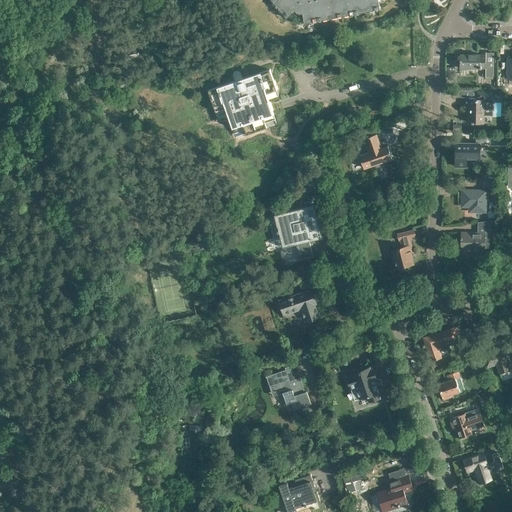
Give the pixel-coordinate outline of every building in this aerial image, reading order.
[(272,0),(287,18),(295,11),(297,13),(300,14),(303,13),(305,23),(380,10),(378,0),(272,0)] [(493,76),(493,53),(486,52),(486,63),(480,63),(480,54),(460,54),(460,68),(480,68),(482,68),(485,68),(486,76),(493,76)] [(455,77),(456,68),(448,67),(447,77),(455,77)] [(266,128),(263,118),(283,111),(283,110),(273,114),(270,104),(288,98),(287,97),(269,104),(266,94),(276,90),(269,69),(242,79),(240,73),(233,76),(235,81),(207,90),(215,111),(225,108),(232,128),(242,125),(245,135),(266,128)] [(482,124),(484,100),(465,99),(465,106),(468,106),(468,116),(468,123),(470,123),(470,124),(473,124),(473,123),(482,124)] [(384,161),(392,158),(387,146),(380,148),(376,134),(356,141),(361,155),(359,155),(364,168),(375,164),(377,167),(385,164),(384,161)] [(486,143),(486,137),(476,137),(476,143),(456,143),(455,157),(456,157),(456,166),(467,166),(467,158),(479,158),(479,155),(484,155),(485,143),(486,143)] [(495,191),(495,175),(484,175),(483,187),(484,187),(484,191),(463,191),(462,206),(470,206),(470,211),(487,211),(487,196),(487,198),(488,199),(490,201),(491,201),(493,199),(493,198),(494,191),(495,191)] [(320,238),(312,206),(275,215),(283,247),(297,243),(301,259),(312,256),(308,241),(320,238)] [(484,250),(484,248),(489,248),(489,238),(495,238),(495,230),(492,229),(492,220),(478,222),(477,232),(462,232),(461,250),(484,250)] [(405,247),(391,251),(394,260),(396,269),(413,264),(411,258),(413,258),(411,252),(413,251),(410,238),(416,236),(414,230),(401,233),(403,240),(404,240),(405,247)] [(305,322),(321,317),(315,300),(310,302),(306,291),(278,300),(283,315),(301,309),(305,322)] [(366,296),(369,304),(376,301),(373,293),(366,296)] [(438,346),(460,338),(456,327),(423,338),(431,361),(442,357),(438,346)] [(482,356),(485,367),(496,364),(499,373),(511,369),(511,367),(503,339),(493,342),(496,352),(482,356)] [(381,398),(370,366),(369,364),(362,366),(361,365),(348,369),(350,375),(347,376),(355,400),(366,396),(368,403),(381,398)] [(266,376),(273,396),(282,393),(286,405),(291,403),(294,410),(311,404),(306,391),(305,391),(300,377),(295,379),(291,365),(285,367),(285,370),(266,376)] [(459,371),(449,374),(451,380),(438,384),(442,397),(460,392),(456,379),(461,377),(459,371)] [(466,415),(465,413),(449,418),(454,430),(456,430),(459,438),(472,433),(471,430),(485,426),(481,415),(474,417),(468,419),(466,415)] [(12,461),(22,458),(20,449),(9,452),(12,461)] [(488,464),(484,454),(464,460),(468,471),(475,469),(480,483),(491,479),(489,473),(504,468),(498,452),(491,454),(494,462),(488,464)] [(363,476),(360,466),(347,471),(351,480),(363,476)] [(311,511),(320,511),(323,511),(310,475),(295,480),(297,485),(289,488),(287,482),(278,485),(287,511),(296,511),(295,509),(309,505),(311,511)] [(404,491),(413,488),(409,475),(388,482),(391,489),(378,494),(383,511),(407,503),(404,491)]
